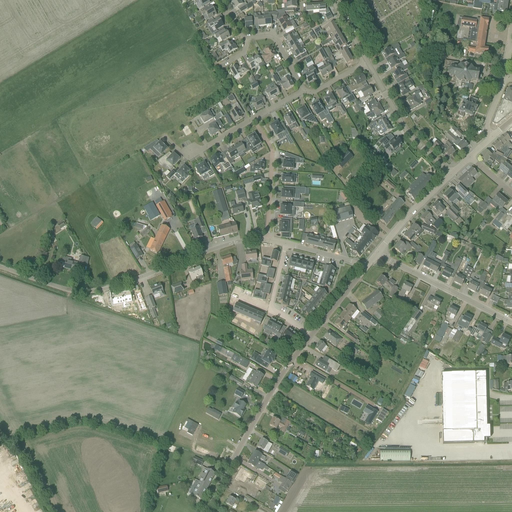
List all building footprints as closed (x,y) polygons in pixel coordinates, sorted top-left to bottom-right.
[(240,0),(238,0),(232,4),(234,9),(237,8),(239,10),(245,6),(247,5),(245,2),(243,4),(240,0)] [(491,5),(492,4),(492,0),(473,0),(474,2),(473,5),(473,8),(482,9),(482,10),(483,4),(491,5)] [(284,12),(293,11),(293,8),(297,8),(297,3),(286,4),(284,4),(284,12)] [(324,16),(326,18),(331,15),(326,6),(325,6),(325,4),(318,4),(319,14),(325,14),(325,15),(324,16)] [(492,4),(491,5),(492,5),(492,6),(494,6),(493,11),(493,14),(498,15),(499,15),(500,12),(506,13),(507,7),(496,5),(492,4)] [(201,10),(200,11),(203,16),(205,14),(209,19),(212,17),(217,15),(212,7),(211,8),(209,5),(205,8),(201,10)] [(303,13),(303,15),(304,17),(313,16),(313,11),(312,5),(306,5),(306,8),(303,8),(303,13)] [(258,27),(265,26),(264,17),(261,17),(260,13),(253,14),(255,25),(254,21),(258,21),(258,27)] [(264,17),(265,26),(271,25),(271,19),(273,19),(276,20),(275,22),(276,20),(278,14),(275,13),(268,13),(269,16),(264,17)] [(243,14),(238,16),(242,23),(243,25),(245,25),(245,28),(252,27),(252,24),(252,18),(248,19),(246,16),(244,16),(243,14)] [(278,22),(281,27),(289,22),(290,22),(287,17),(285,14),(278,14),(276,20),(279,21),(278,22)] [(207,23),(204,24),(206,28),(209,27),(210,29),(214,27),(216,30),(219,28),(223,26),(220,21),(217,20),(216,18),(213,20),(213,19),(208,22),(207,23)] [(458,18),(457,26),(460,27),(469,28),(467,41),(476,43),(484,44),(486,35),(488,20),(487,20),(486,19),(480,18),(480,19),(476,19),(476,21),(458,18)] [(289,22),(281,27),(284,32),(285,31),(286,34),(287,34),(293,30),(294,30),(292,27),(293,27),(290,22),(289,22)] [(324,28),(326,30),(329,28),(330,31),(330,32),(336,28),(333,22),(324,28)] [(329,36),(330,39),(333,37),(340,33),(336,28),(330,32),(330,31),(327,33),(329,36)] [(221,33),(219,31),(213,34),(216,39),(219,37),(222,42),(230,37),(226,30),(221,33)] [(289,37),(284,39),(285,41),(285,42),(287,45),(299,38),(298,36),(295,37),(293,35),(295,34),(293,30),(287,34),(289,37)] [(333,37),(330,39),(331,39),(332,41),(334,44),(336,42),(337,42),(343,39),(340,33),(333,37)] [(300,40),(299,38),(287,45),(287,44),(290,49),(299,44),(297,41),(300,40)] [(337,42),(336,42),(334,44),(335,47),(338,45),(340,48),(346,45),(343,39),(337,42)] [(229,54),(237,49),(234,44),(233,45),(231,42),(229,44),(228,41),(219,46),(222,51),(225,49),(226,51),(227,50),(229,54)] [(389,57),(391,60),(398,56),(396,53),(395,54),(393,51),(399,47),(397,43),(381,53),(384,58),(386,57),(387,58),(389,57)] [(468,48),(467,52),(487,55),(488,49),(484,48),(484,44),(476,43),(475,49),(468,48)] [(303,48),(304,47),(303,45),(300,47),(299,44),(290,49),(292,54),(303,48)] [(271,47),(265,50),(263,51),(265,54),(261,57),(265,64),(271,60),(271,59),(276,56),(271,47)] [(303,48),(292,54),(294,57),(295,59),(300,56),(302,59),(308,56),(306,53),(304,54),(302,51),(304,50),(303,48)] [(329,58),(332,56),(328,48),(324,50),(329,58)] [(325,60),(329,58),(324,50),(323,49),(319,51),(321,55),(322,55),(325,60)] [(343,59),(350,55),(346,49),(340,53),(343,59)] [(395,67),(397,71),(404,67),(402,63),(400,64),(399,61),(405,57),(403,53),(398,56),(391,60),(387,63),(390,68),(392,67),(393,69),(395,67)] [(343,59),(347,64),(353,61),(350,55),(343,59)] [(257,56),(253,58),(247,61),(252,70),(258,66),(258,65),(262,63),(257,56)] [(332,71),(329,67),(328,64),(326,61),(323,63),(324,66),(318,69),(320,72),(322,77),(332,71)] [(468,83),(471,81),(477,82),(479,82),(480,81),(480,80),(479,79),(480,78),(481,75),(480,74),(481,73),(481,72),(480,71),(473,70),(471,67),(468,66),(468,65),(463,65),(458,65),(458,63),(445,61),(444,66),(445,66),(445,68),(448,70),(447,73),(449,76),(448,83),(456,84),(455,86),(460,87),(461,82),(468,83)] [(239,76),(248,71),(244,65),(241,67),(238,69),(236,66),(230,70),(232,74),(234,78),(239,75),(239,76)] [(404,67),(397,71),(391,74),(394,79),(396,78),(397,80),(399,78),(401,82),(405,79),(408,78),(406,74),(405,75),(403,72),(409,68),(407,65),(404,67)] [(315,70),(313,67),(312,67),(308,70),(309,72),(304,75),(308,83),(314,80),(315,81),(316,80),(314,77),(317,75),(315,70)] [(282,82),(280,83),(283,90),(286,88),(287,90),(294,86),(289,78),(291,77),(289,74),(283,77),(285,80),(281,82),(282,82)] [(356,90),(363,86),(361,84),(366,81),(365,79),(366,78),(364,75),(363,75),(358,78),(357,77),(354,79),(354,80),(357,85),(353,87),(351,85),(348,87),(351,93),(356,90)] [(404,82),(402,83),(398,85),(400,89),(401,91),(400,92),(402,96),(410,92),(408,89),(413,86),(411,81),(410,82),(408,79),(404,82)] [(265,92),(263,93),(266,99),(268,98),(270,101),(273,99),(273,98),(279,94),(275,86),(265,91),(265,92)] [(363,86),(356,90),(358,93),(361,92),(364,97),(361,99),(360,100),(362,103),(370,98),(369,96),(373,94),(373,93),(373,92),(371,89),(369,87),(365,89),(364,86),(363,86)] [(337,92),(342,101),(345,99),(346,100),(347,100),(350,105),(356,101),(351,93),(347,95),(343,88),(341,89),(340,88),(336,90),(337,92)] [(406,100),(409,105),(420,99),(418,95),(420,94),(419,91),(414,93),(415,95),(406,100)] [(337,105),(331,95),(327,97),(327,96),(324,98),(324,99),(328,107),(326,108),(328,112),(334,109),(333,107),(337,105)] [(266,103),(262,96),(257,98),(257,100),(250,103),(253,108),(254,107),(256,111),(263,106),(263,105),(266,103)] [(458,111),(457,114),(456,115),(463,118),(464,114),(468,115),(472,117),(475,111),(476,111),(478,106),(476,105),(477,100),(473,99),(470,98),(468,102),(463,100),(459,111),(458,111)] [(368,109),(363,112),(365,115),(366,116),(368,115),(372,113),(381,108),(378,103),(377,104),(374,99),(370,102),(365,104),(368,109)] [(422,102),(420,99),(409,105),(410,107),(408,108),(410,111),(414,108),(422,104),(421,102),(422,102)] [(511,103),(504,100),(501,108),(499,107),(495,118),(496,118),(496,119),(495,119),(493,124),(497,126),(511,114),(510,113),(511,112),(511,103)] [(329,124),(333,122),(329,114),(326,116),(323,112),(324,112),(318,102),(316,104),(315,103),(313,105),(313,106),(311,107),(313,110),(312,110),(316,117),(318,116),(321,122),(326,119),(329,124)] [(241,110),(237,103),(233,106),(232,106),(233,109),(232,110),(234,111),(230,113),(233,117),(235,121),(236,121),(236,122),(239,120),(239,119),(242,117),(238,111),(241,110)] [(337,107),(342,116),(346,114),(341,105),(337,107)] [(299,110),(296,112),(302,120),(305,118),(306,120),(309,118),(312,123),(318,124),(309,109),(306,111),(304,107),(302,108),(301,109),(299,108),(299,110)] [(371,119),(373,122),(380,117),(379,115),(384,113),(381,108),(372,113),(366,116),(367,118),(369,118),(369,119),(371,119)] [(213,119),(212,117),(215,115),(212,110),(200,118),(204,124),(213,119)] [(287,116),(283,119),(286,122),(288,127),(292,125),(293,127),(294,126),(295,128),(296,129),(298,128),(294,120),(293,121),(292,119),(290,115),(289,115),(289,116),(288,116),(287,116)] [(370,124),(367,127),(371,130),(373,128),(377,125),(378,125),(381,130),(378,131),(378,132),(379,135),(381,135),(383,134),(392,129),(389,124),(388,125),(385,120),(382,121),(380,118),(375,121),(370,124)] [(218,120),(215,121),(212,123),(214,126),(208,130),(209,133),(210,136),(211,136),(212,137),(219,132),(217,129),(218,128),(218,127),(221,125),(218,120)] [(273,125),(270,126),(272,130),(272,131),(273,132),(273,133),(276,137),(277,136),(280,134),(283,138),(289,135),(284,126),(281,122),(278,124),(277,122),(276,122),(275,122),(273,123),(273,125)] [(453,127),(451,129),(455,133),(455,134),(458,136),(460,138),(463,135),(458,130),(453,127)] [(449,132),(445,136),(453,144),(458,149),(462,152),(468,146),(467,145),(468,143),(463,139),(462,140),(462,141),(459,139),(458,140),(456,139),(453,136),(449,132)] [(247,144),(247,145),(251,151),(252,154),(258,151),(255,147),(261,144),(258,140),(259,140),(258,140),(257,138),(257,137),(257,138),(254,134),(252,135),(252,134),(249,136),(249,137),(247,138),(250,143),(247,144)] [(505,145),(508,150),(511,146),(511,145),(509,142),(511,140),(506,134),(498,140),(503,146),(505,145)] [(380,140),(379,141),(386,150),(390,146),(396,153),(400,149),(399,148),(400,148),(400,147),(402,144),(401,143),(402,143),(399,140),(398,140),(397,139),(396,140),(395,138),(394,138),(389,143),(385,138),(385,137),(380,140)] [(505,154),(507,152),(507,153),(509,151),(508,150),(505,145),(503,146),(498,140),(492,145),(497,152),(497,154),(503,157),(505,154)] [(454,152),(450,148),(452,145),(448,141),(446,143),(446,144),(444,146),(445,147),(444,148),(437,141),(433,145),(440,152),(442,150),(444,153),(449,157),(454,152)] [(154,149),(161,155),(167,149),(164,147),(165,146),(162,144),(160,142),(157,145),(156,145),(155,145),(152,143),(143,149),(145,151),(147,153),(150,150),(152,152),(154,149)] [(239,143),(233,146),(240,157),(238,155),(243,152),(244,154),(251,151),(247,145),(243,147),(241,144),(240,145),(239,143)] [(226,157),(225,158),(231,166),(230,165),(234,163),(233,161),(240,157),(233,146),(227,150),(228,152),(227,153),(229,156),(226,158),(226,157)] [(486,150),(480,157),(487,162),(488,160),(492,164),(495,161),(499,164),(501,162),(504,158),(503,157),(497,154),(496,154),(495,153),(493,156),(486,150)] [(342,169),(353,158),(346,151),(335,162),(342,169)] [(282,164),(282,168),(283,168),(283,169),(293,169),(293,164),(296,164),(298,158),(286,153),(285,157),(289,159),(292,160),(291,161),(289,161),(289,162),(283,161),(283,165),(282,164)] [(165,155),(158,161),(162,166),(164,164),(166,166),(166,165),(170,169),(172,166),(172,167),(179,159),(173,154),(168,159),(167,158),(165,155)] [(231,166),(225,158),(225,156),(224,156),(226,159),(222,161),(219,155),(215,157),(213,156),(211,158),(211,159),(210,159),(216,168),(221,165),(224,171),(231,167),(231,166)] [(511,161),(510,164),(507,162),(506,162),(504,164),(503,166),(500,170),(504,173),(503,174),(506,176),(507,176),(511,172),(511,173),(511,161)] [(201,164),(200,165),(199,166),(198,166),(195,168),(200,177),(207,173),(209,178),(215,175),(213,172),(211,168),(208,169),(204,163),(201,165),(201,164)] [(259,165),(254,165),(254,172),(260,172),(260,170),(264,170),(264,163),(259,163),(259,165)] [(183,178),(185,180),(189,176),(187,174),(190,171),(189,170),(189,169),(187,168),(184,165),(176,174),(172,170),(166,177),(169,180),(174,176),(177,178),(178,176),(179,177),(180,177),(182,179),(183,178)] [(362,165),(347,179),(352,185),(367,170),(362,165)] [(458,180),(461,184),(465,189),(474,181),(471,179),(477,174),(471,168),(458,180)] [(243,169),(235,173),(238,177),(245,173),(243,169)] [(281,177),(281,181),(282,181),(282,184),(294,185),(294,178),(296,178),(297,174),(288,174),(288,177),(281,177)] [(427,174),(424,178),(418,184),(416,182),(413,184),(415,186),(408,194),(414,200),(434,180),(427,174)] [(387,181),(384,184),(393,191),(395,188),(387,181)] [(472,198),(462,189),(459,185),(455,188),(460,193),(458,195),(464,201),(465,203),(466,204),(472,198)] [(293,194),(305,195),(305,188),(290,187),(290,191),(281,191),(281,199),(293,200),(293,194)] [(148,190),(144,192),(148,200),(159,194),(156,189),(149,192),(148,190)] [(222,221),(230,219),(221,189),(213,192),(222,221)] [(246,198),(243,190),(236,192),(238,200),(246,198)] [(449,190),(443,196),(448,201),(451,198),(454,200),(457,197),(449,190)] [(250,200),(246,201),(248,206),(251,205),(252,209),(262,207),(261,203),(260,198),(259,198),(255,200),(254,196),(253,192),(248,194),(250,200)] [(498,195),(490,204),(494,208),(503,198),(498,195)] [(404,203),(400,200),(397,197),(384,213),(385,214),(380,221),(382,222),(386,225),(404,203)] [(503,198),(494,208),(499,212),(507,202),(503,198)] [(164,201),(156,205),(165,221),(173,217),(164,201)] [(234,202),(230,203),(233,215),(243,212),(241,205),(241,204),(237,205),(237,206),(235,206),(234,202)] [(441,206),(440,206),(437,202),(432,207),(433,208),(431,210),(437,217),(444,210),(441,206)] [(155,206),(147,210),(152,218),(153,217),(155,221),(161,218),(155,206)] [(288,218),(292,218),(292,216),(294,216),(294,212),(290,212),(290,206),(280,206),(280,209),(280,212),(280,216),(288,216),(288,218)] [(333,211),(337,222),(353,218),(349,206),(333,211)] [(451,208),(450,209),(454,212),(457,215),(460,212),(453,206),(451,208)] [(450,209),(447,212),(455,221),(459,217),(457,215),(454,212),(450,209)] [(504,216),(498,222),(503,226),(507,221),(509,222),(511,218),(511,210),(509,215),(508,217),(505,214),(504,216)] [(432,217),(430,215),(427,212),(420,218),(428,226),(430,223),(428,221),(432,217)] [(495,219),(498,222),(504,216),(500,213),(495,219)] [(97,230),(103,223),(97,217),(90,224),(97,230)] [(200,218),(196,219),(196,220),(193,221),(196,228),(190,230),(194,241),(196,240),(196,241),(199,240),(199,239),(202,238),(199,229),(203,228),(200,218)] [(289,234),(287,233),(288,228),(291,228),(292,219),(287,219),(286,223),(281,223),(279,222),(279,233),(282,233),(281,238),(289,238),(289,234)] [(437,231),(443,224),(438,219),(432,226),(437,231)] [(503,226),(498,222),(495,219),(495,220),(492,224),(501,231),(504,227),(503,226)] [(218,228),(221,237),(237,232),(235,224),(218,228)] [(162,225),(152,246),(149,250),(157,254),(170,229),(165,227),(162,225)] [(414,225),(409,231),(415,236),(418,238),(423,233),(420,230),(414,225)] [(423,225),(421,229),(424,231),(433,235),(433,234),(435,235),(437,231),(423,225)] [(362,234),(361,235),(371,243),(372,241),(373,242),(378,236),(377,235),(378,234),(370,227),(369,229),(366,226),(361,233),(362,234)] [(143,239),(151,231),(147,227),(139,235),(143,239)] [(410,242),(415,236),(409,231),(404,237),(410,242)] [(307,235),(305,244),(334,251),(336,242),(307,235)] [(362,238),(359,242),(367,248),(371,243),(361,235),(360,237),(362,238)] [(353,245),(363,252),(367,248),(359,242),(357,245),(355,243),(353,245)] [(399,242),(394,249),(400,254),(405,249),(407,251),(408,252),(411,247),(409,245),(405,242),(402,245),(399,242)] [(418,253),(420,250),(421,248),(418,246),(417,247),(412,242),(409,245),(411,247),(418,253)] [(431,244),(429,247),(426,253),(429,254),(423,266),(429,270),(434,259),(437,255),(432,253),(434,250),(432,249),(433,246),(431,244)] [(112,245),(105,248),(110,259),(121,255),(118,247),(114,248),(112,245)] [(136,259),(143,256),(136,245),(130,249),(136,259)] [(360,257),(363,252),(353,245),(352,247),(354,248),(352,250),(352,251),(350,253),(351,256),(355,257),(357,255),(360,257)] [(477,248),(470,245),(468,248),(479,253),(481,251),(478,249),(477,248)] [(444,255),(442,261),(445,262),(448,257),(451,251),(448,250),(446,252),(445,251),(443,255),(444,255)] [(246,261),(257,259),(256,251),(245,253),(246,261)] [(277,263),(279,253),(272,251),(270,259),(263,257),(261,265),(270,267),(271,262),(277,263)] [(422,257),(422,256),(419,254),(414,264),(419,266),(424,258),(422,257)] [(224,268),(226,282),(227,282),(228,286),(232,285),(231,281),(232,281),(230,267),(229,268),(228,265),(232,263),(233,266),(237,265),(238,261),(236,261),(235,257),(231,259),(230,256),(221,259),(223,266),(224,266),(224,268)] [(289,266),(295,267),(297,257),(291,256),(289,266)] [(75,271),(77,263),(73,263),(70,263),(71,259),(63,257),(61,263),(60,262),(59,267),(75,271)] [(434,259),(429,270),(436,273),(441,263),(437,261),(434,259)] [(312,271),(314,262),(308,260),(306,270),(312,271)] [(450,268),(444,265),(442,267),(445,269),(441,276),(448,279),(453,271),(456,273),(457,270),(461,262),(457,260),(454,265),(452,264),(450,268)] [(247,271),(246,265),(241,265),(242,271),(239,272),(241,281),(252,279),(251,270),(247,271)] [(323,272),(333,276),(336,269),(325,266),(323,272)] [(469,279),(473,270),(466,266),(461,277),(457,275),(454,282),(461,286),(465,278),(469,279)] [(191,281),(192,281),(195,279),(194,278),(202,275),(199,267),(194,269),(194,268),(187,271),(191,281)] [(273,280),(275,270),(268,268),(266,276),(258,274),(257,282),(264,284),(266,284),(267,278),(273,280)] [(322,275),(321,278),(331,282),(333,276),(323,272),(322,275)] [(467,289),(475,293),(477,287),(480,288),(483,282),(486,276),(482,274),(479,280),(478,280),(478,281),(473,278),(472,279),(471,282),(467,289)] [(388,286),(391,289),(393,286),(381,276),(376,282),(382,287),(385,284),(388,286)] [(321,278),(319,285),(329,288),(331,282),(321,278)] [(219,296),(227,294),(225,282),(217,284),(219,296)] [(487,285),(483,282),(480,288),(483,289),(480,295),(487,299),(491,291),(486,289),(487,285)] [(173,294),(184,290),(181,283),(171,286),(173,294)] [(409,293),(412,287),(405,283),(400,293),(399,293),(396,299),(402,301),(405,295),(404,295),(406,291),(409,293)] [(161,298),(165,296),(163,292),(160,284),(154,286),(149,287),(153,296),(159,293),(161,298)] [(269,296),(271,285),(266,284),(264,284),(262,292),(254,290),(252,297),(262,300),(263,294),(269,296)] [(392,299),(398,289),(394,287),(388,297),(392,299)] [(316,293),(324,299),(327,295),(320,288),(316,293)] [(377,291),(361,303),(367,310),(383,298),(377,291)] [(312,297),(320,304),(324,299),(316,293),(312,297)] [(140,294),(135,296),(141,311),(146,309),(140,294)] [(130,295),(121,296),(123,306),(123,309),(128,308),(128,305),(132,304),(132,303),(135,303),(134,298),(131,299),(130,295)] [(493,295),(492,296),(490,300),(497,304),(500,299),(493,295)] [(112,299),(108,300),(109,305),(112,304),(113,307),(123,306),(121,296),(111,298),(112,299)] [(145,298),(149,310),(153,319),(157,317),(154,308),(155,307),(151,296),(145,298)] [(279,297),(277,302),(282,303),(282,305),(288,307),(289,299),(287,299),(279,297)] [(309,302),(317,308),(320,304),(312,297),(309,302)] [(430,310),(432,306),(434,307),(438,308),(441,302),(434,298),(432,303),(427,301),(424,307),(430,310)] [(305,307),(313,313),(317,308),(309,302),(305,307)] [(241,306),(237,304),(233,312),(238,314),(241,306)] [(346,319),(349,321),(357,311),(349,304),(341,315),(342,315),(342,316),(346,319)] [(241,306),(238,314),(242,316),(246,308),(241,306)] [(302,311),(310,317),(313,313),(305,307),(302,311)] [(449,318),(452,314),(455,315),(458,310),(451,307),(446,317),(449,318)] [(250,310),(246,308),(242,316),(247,318),(250,310)] [(251,320),(255,312),(250,310),(247,318),(251,320)] [(383,315),(378,310),(373,314),(378,320),(383,315)] [(417,310),(400,334),(404,337),(409,330),(408,329),(414,321),(416,322),(422,314),(417,310)] [(260,314),(255,312),(251,320),(256,322),(260,314)] [(364,312),(361,316),(369,322),(373,325),(376,322),(371,319),(364,312)] [(256,322),(261,324),(264,316),(260,314),(256,322)] [(465,314),(458,328),(461,329),(463,326),(467,328),(472,318),(465,314)] [(342,315),(334,324),(341,330),(341,329),(344,332),(346,330),(346,327),(345,326),(349,321),(346,319),(342,316),(342,315)] [(271,332),(277,322),(271,319),(267,326),(264,324),(263,329),(265,331),(266,329),(271,332)] [(283,332),(280,330),(283,325),(277,322),(271,332),(277,335),(276,336),(280,338),(283,332)] [(449,326),(442,323),(436,336),(442,339),(449,326)] [(480,323),(477,329),(474,328),(470,335),(476,338),(478,334),(482,336),(487,327),(480,323)] [(296,335),(288,328),(281,339),(283,341),(284,340),(289,344),(294,338),(297,335),(296,335)] [(453,329),(449,337),(453,339),(452,340),(458,342),(462,334),(453,329)] [(328,330),(324,337),(331,342),(331,343),(334,345),(336,346),(338,343),(341,339),(337,336),(328,330)] [(344,336),(354,343),(357,345),(359,341),(347,332),(344,336)] [(487,333),(482,342),(487,345),(492,336),(487,333)] [(490,343),(493,345),(499,348),(502,343),(506,346),(510,339),(503,335),(499,342),(493,338),(490,343)] [(320,353),(321,351),(322,350),(323,349),(324,348),(326,346),(320,341),(314,348),(320,353)] [(350,342),(347,346),(356,354),(360,349),(350,342)] [(481,344),(476,353),(480,355),(485,346),(481,344)] [(273,359),(275,355),(273,354),(274,353),(271,351),(270,352),(268,351),(264,358),(254,353),(250,359),(261,366),(264,362),(270,365),(271,362),(272,362),(274,359),(273,359)] [(431,359),(433,353),(426,351),(424,357),(431,359)] [(245,360),(239,357),(239,358),(233,355),(234,354),(230,352),(227,356),(231,359),(231,360),(241,367),(245,360)] [(511,356),(508,357),(506,357),(506,356),(501,357),(501,360),(504,360),(504,365),(507,365),(511,364),(511,356)] [(316,365),(315,366),(325,372),(327,367),(336,372),(340,366),(329,359),(327,363),(319,359),(317,362),(315,365),(316,365)] [(249,368),(247,372),(250,374),(249,376),(253,378),(260,382),(263,376),(259,374),(256,372),(252,370),(249,368)] [(322,384),(325,380),(312,372),(309,377),(311,378),(310,379),(305,386),(309,388),(310,391),(313,390),(313,391),(314,390),(316,389),(315,387),(317,383),(319,382),(322,384)] [(485,373),(441,374),(443,444),(487,443),(487,439),(490,439),(489,426),(486,427),(486,425),(486,403),(486,390),(485,373)] [(232,381),(241,387),(243,383),(234,378),(230,375),(228,379),(232,381)] [(256,388),(260,382),(253,378),(249,376),(247,379),(246,382),(249,384),(251,386),(256,388)] [(501,390),(501,392),(508,393),(508,391),(511,391),(511,383),(507,383),(507,384),(504,384),(504,390),(501,390)] [(410,385),(406,396),(412,399),(416,387),(410,385)] [(244,392),(238,389),(234,394),(241,398),(244,392)] [(237,414),(241,417),(243,412),(242,411),(246,405),(241,403),(239,401),(238,403),(237,402),(233,408),(234,409),(232,413),(237,416),(237,414)] [(367,406),(363,412),(368,415),(364,422),(366,423),(365,424),(368,426),(369,424),(370,425),(377,412),(367,406)] [(207,411),(206,413),(218,420),(219,418),(220,416),(217,415),(218,413),(212,409),(210,413),(207,411)] [(283,418),(281,422),(273,418),(269,425),(276,429),(278,425),(282,428),(280,431),(284,433),(290,422),(283,418)] [(190,436),(195,439),(201,429),(190,423),(189,426),(194,429),(190,436)] [(263,451),(263,450),(267,452),(270,448),(271,448),(272,445),(267,443),(261,439),(257,447),(263,451)] [(223,450),(226,445),(217,440),(212,448),(210,447),(209,450),(219,456),(222,452),(223,450)] [(280,448),(277,452),(286,458),(289,453),(280,448)] [(410,450),(380,450),(380,461),(410,461),(410,450)] [(255,452),(251,458),(258,462),(260,459),(263,461),(265,458),(261,456),(261,455),(255,452)] [(201,467),(203,462),(194,457),(190,465),(195,467),(196,464),(201,467)] [(251,458),(248,464),(252,466),(255,468),(259,470),(259,469),(262,471),(265,465),(258,462),(251,458)] [(206,469),(200,482),(199,482),(208,487),(215,473),(206,469)] [(252,476),(241,469),(237,477),(243,481),(244,481),(247,477),(250,479),(252,476)] [(291,471),(285,479),(287,480),(291,483),(293,484),(298,475),(291,471)] [(291,483),(287,480),(285,479),(281,477),(278,482),(282,484),(280,487),(288,492),(293,484),(291,483)] [(267,484),(258,478),(255,483),(264,489),(267,484)] [(191,489),(195,491),(192,495),(201,500),(208,487),(199,482),(200,482),(196,480),(191,489)] [(226,504),(230,506),(232,507),(233,504),(237,506),(239,503),(235,501),(229,497),(226,504)]
